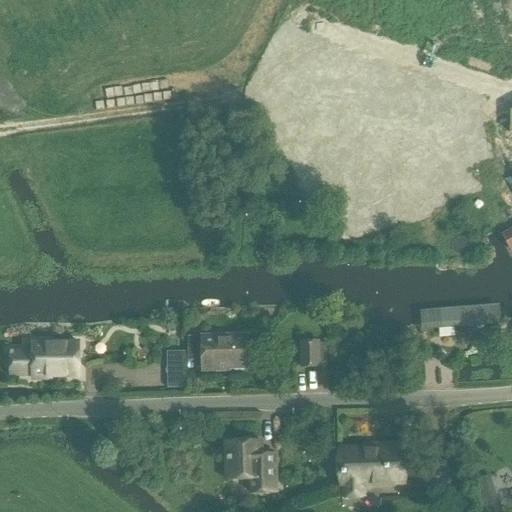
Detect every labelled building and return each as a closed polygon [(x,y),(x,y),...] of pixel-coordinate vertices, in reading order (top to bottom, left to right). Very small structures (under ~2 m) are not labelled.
[(511,0),(487,0),(492,31),(511,27),(511,0)] [(358,101),(307,104),(309,139),(361,136),(362,145),(394,142),(390,91),(358,94),(358,101)] [(511,228),(501,236),(510,251),(511,250),(511,228)] [(423,333),(501,326),(499,305),(421,312),(423,333)] [(188,337),(188,360),(201,360),(201,369),(248,368),(247,336),(188,337)] [(301,368),(318,368),(318,343),(300,343),(301,368)] [(27,346),(27,354),(24,354),(11,354),(11,375),(31,375),(31,377),(35,377),(47,377),(82,376),(81,344),(48,345),(27,346)] [(166,352),(166,364),(187,364),(186,352),(166,352)] [(262,454),(262,441),(225,442),(226,480),(251,480),(251,494),(277,493),(276,454),(262,454)] [(364,499),(364,483),(404,482),(402,446),(376,447),(376,450),(341,451),(342,484),(344,484),(344,499),(364,499)] [(480,493),(486,511),(500,508),(494,489),(480,493)]
